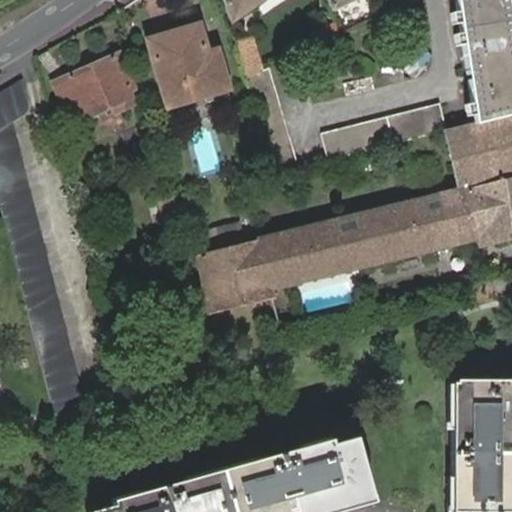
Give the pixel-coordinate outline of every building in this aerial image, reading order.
[(222,0),(230,21),(263,0),(222,0)] [(327,0),(331,9),(353,0),(327,0)] [(456,0),(476,123),(511,114),(511,37),(506,0),(456,0)] [(205,93),(207,100),(228,95),(217,53),(206,55),(198,27),(150,42),(170,104),(205,93)] [(253,38),(236,42),(240,54),(256,49),(253,38)] [(240,54),(246,75),(262,68),(256,49),(240,54)] [(122,54),(116,57),(121,70),(128,68),(122,54)] [(121,70),(116,57),(54,81),(70,121),(85,115),(92,131),(120,119),(118,113),(136,106),(127,86),(133,83),(128,68),(121,70)] [(246,75),(250,88),(276,172),(300,166),(270,65),(262,68),(246,75)] [(28,105),(22,80),(0,93),(0,200),(56,415),(83,399),(13,122),(25,113),(26,112),(28,110),(28,107),(28,105)] [(328,159),(448,130),(442,103),(323,134),(328,159)] [(448,130),(463,189),(511,176),(511,114),(476,123),(448,130)] [(426,162),(406,166),(413,192),(433,187),(426,162)] [(511,176),(463,189),(257,239),(269,291),(480,242),(481,248),(511,241),(511,176)] [(173,194),(156,199),(163,223),(180,218),(173,194)] [(257,239),(198,253),(211,313),(271,300),(269,291),(257,239)] [(511,511),(511,380),(453,382),(454,431),(449,430),(448,479),(454,479),(453,511),(511,511)] [(133,497),(88,509),(88,511),(310,511),(333,506),(334,511),(346,511),(365,507),(348,440),(300,453),(297,445),(250,459),(252,467),(182,486),(180,478),(132,490),(133,497)]
